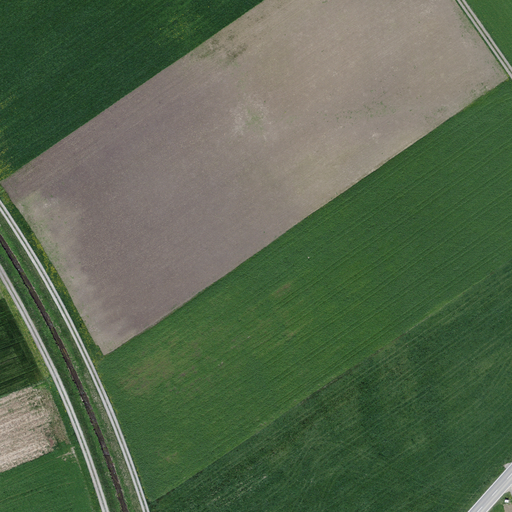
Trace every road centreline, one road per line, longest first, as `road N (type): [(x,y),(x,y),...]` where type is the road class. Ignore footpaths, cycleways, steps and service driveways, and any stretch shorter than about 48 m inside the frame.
road 1 (track): [(0,206),(74,332),(146,511)]
road 2 (track): [(105,511),(53,370),(0,267)]
